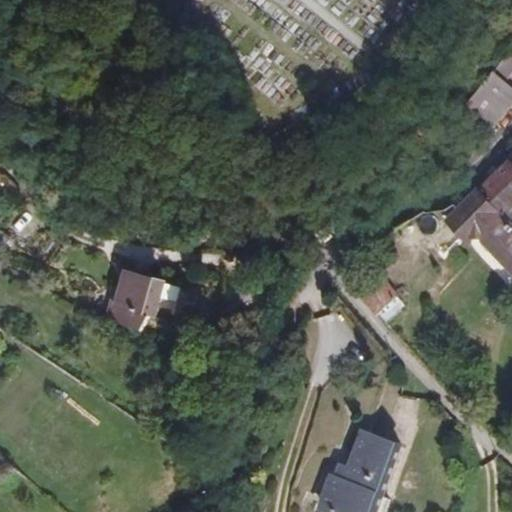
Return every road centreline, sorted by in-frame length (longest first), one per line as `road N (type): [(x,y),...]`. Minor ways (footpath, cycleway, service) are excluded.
road 1 (residential): [(511,447),(321,262)]
road 2 (residential): [(321,262),(466,183),(511,133)]
